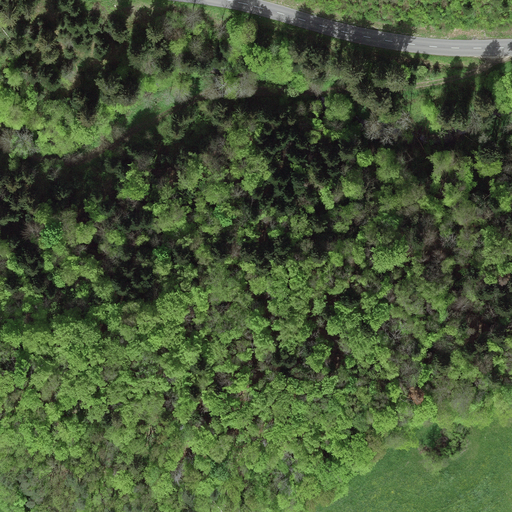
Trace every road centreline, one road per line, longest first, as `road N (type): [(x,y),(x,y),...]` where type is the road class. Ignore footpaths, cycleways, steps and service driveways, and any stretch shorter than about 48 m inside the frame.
road 1 (track): [(0,149),(60,160),(201,96),(421,84),(474,68),(508,47)]
road 2 (tertiary): [(511,47),(375,38),(225,0)]
